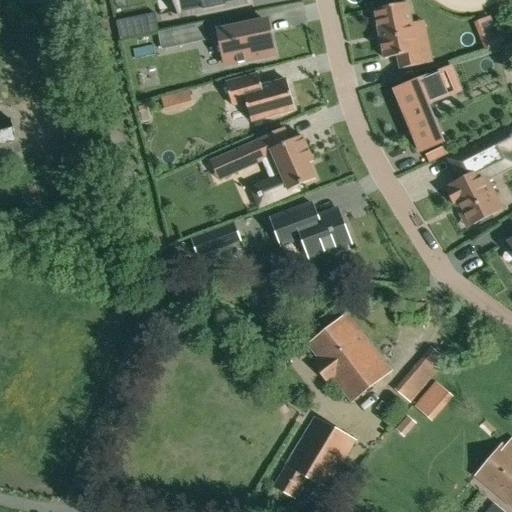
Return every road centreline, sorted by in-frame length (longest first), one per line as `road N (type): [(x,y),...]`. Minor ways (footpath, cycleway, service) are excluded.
road 1 (residential): [(67,511),(149,291),(80,0)]
road 2 (residential): [(511,324),(454,280),(375,156),(347,90),(325,0)]
